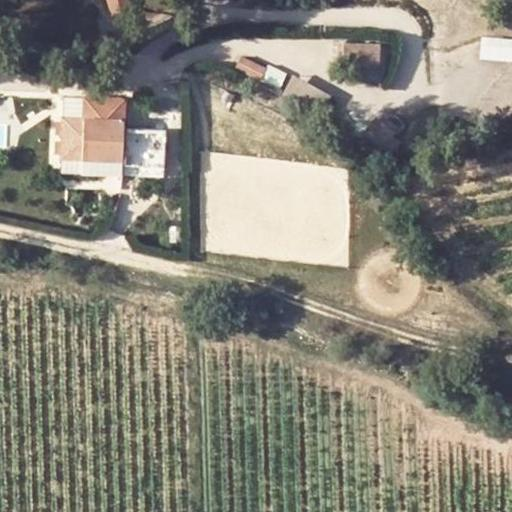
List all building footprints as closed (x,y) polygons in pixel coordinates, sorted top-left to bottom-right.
[(511,37),(484,35),(483,49),(502,50),(502,56),(511,57),(511,37)] [(343,41),(342,62),(380,64),(380,42),(343,41)] [(242,55),(235,67),(260,80),(266,67),(242,55)] [(310,110),(324,90),(295,73),(283,94),(310,110)] [(67,157),(91,155),(121,153),(122,165),(167,163),(165,119),(122,122),(121,98),(86,100),(87,118),(65,119),(67,157)] [(396,131),(380,117),(365,134),(381,148),(393,135),(396,131)] [(393,135),(381,148),(390,155),(402,141),(393,135)] [(92,177),(123,175),(122,165),(121,153),(91,155),(92,177)]
